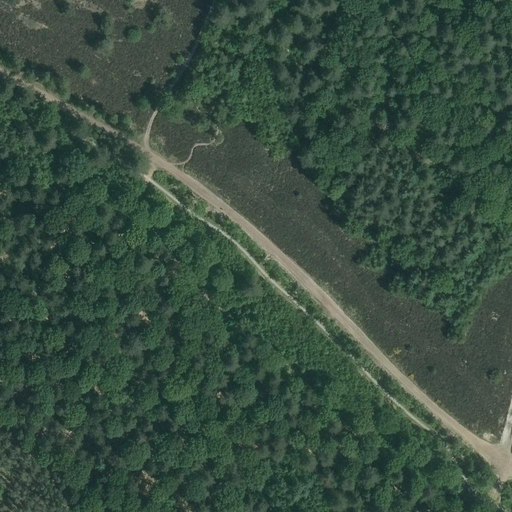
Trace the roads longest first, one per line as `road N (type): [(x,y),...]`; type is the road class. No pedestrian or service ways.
road 1 (track): [(511,470),(392,371),(269,244),(156,160)]
road 2 (track): [(156,160),(0,69)]
